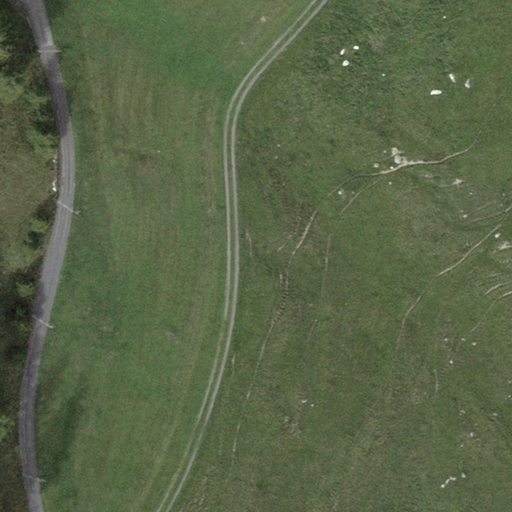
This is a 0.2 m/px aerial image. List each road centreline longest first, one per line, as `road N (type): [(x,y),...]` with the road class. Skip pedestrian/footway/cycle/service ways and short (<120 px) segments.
road 1 (track): [(164,511),(221,366),(236,273),(232,122),(246,86),(327,0)]
road 2 (track): [(37,511),(29,374),(68,169),(35,0)]
